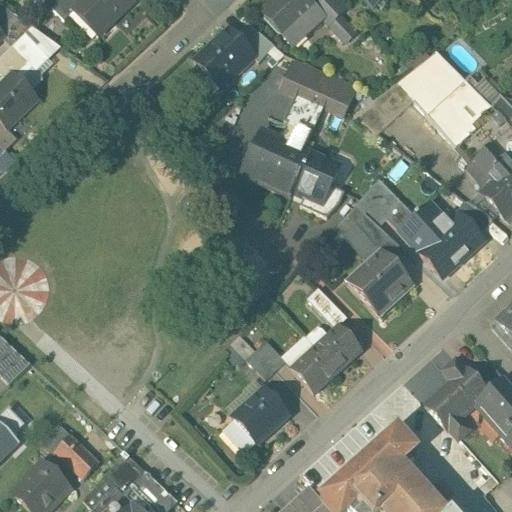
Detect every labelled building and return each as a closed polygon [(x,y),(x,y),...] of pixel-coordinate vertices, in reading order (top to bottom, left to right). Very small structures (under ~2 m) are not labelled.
[(85,0),(62,0),(51,11),(63,23),(73,14),(97,39),(133,4),(128,0),(85,0)] [(305,0),(278,0),(274,4),(272,2),(260,14),(283,39),(310,15),(314,11),(315,10),(305,0)] [(345,12),(334,0),(321,0),(317,4),(320,8),(316,12),(314,11),(327,26),(328,26),(338,17),(339,18),(345,12)] [(310,15),(283,39),(292,49),(319,24),(310,15)] [(32,30),(11,16),(0,26),(0,36),(3,40),(1,42),(10,51),(23,38),(32,30)] [(339,18),(338,17),(328,26),(327,26),(345,45),(355,35),(339,18)] [(236,40),(254,60),(253,61),(258,67),(274,49),(247,26),(236,40)] [(228,32),(194,63),(219,91),(253,61),(254,60),(236,40),(228,32)] [(10,51),(0,61),(0,77),(6,84),(12,77),(19,84),(31,72),(35,75),(48,63),(23,38),(10,51)] [(357,91),(294,63),(281,92),(297,99),(323,111),(344,120),(357,91)] [(19,84),(12,77),(6,84),(0,89),(0,126),(6,133),(7,133),(37,103),(19,84)] [(458,79),(420,112),(426,119),(464,85),(458,79)] [(464,85),(426,119),(455,153),(456,153),(477,133),(473,128),(491,113),(464,85)] [(396,86),(353,119),(377,138),(413,105),(396,86)] [(323,111),(297,99),(284,126),(310,138),(323,111)] [(511,112),(502,102),(491,113),(510,131),(511,133),(511,112)] [(491,113),(473,128),(477,133),(492,148),(510,131),(491,113)] [(287,129),(280,142),(303,153),(304,152),(310,138),(284,126),(283,125),(282,127),(287,129)] [(6,133),(0,126),(0,149),(5,155),(17,143),(7,133),(6,133)] [(511,133),(510,131),(492,148),(511,168),(511,166),(511,133)] [(492,148),(477,133),(456,153),(455,153),(471,170),(477,165),(494,183),(479,197),(505,225),(511,218),(511,166),(511,168),(492,148)] [(303,153),(280,142),(261,134),(241,179),(290,200),(290,201),(291,199),(292,195),(310,157),(311,156),(304,152),(303,153)] [(310,157),(292,195),(304,200),(299,210),(326,222),(338,209),(344,196),(330,190),(339,170),(310,157)] [(416,221),(379,183),(354,210),(355,211),(364,219),(378,232),(386,224),(399,236),(416,221)] [(491,226),(466,207),(456,215),(459,219),(464,224),(467,221),(482,235),(491,226)] [(355,211),(347,220),(354,228),(364,219),(355,211)] [(378,232),(364,219),(354,228),(376,252),(387,241),(378,232)] [(439,219),(425,231),(416,221),(399,236),(441,283),(482,245),(477,239),(464,224),(459,219),(448,230),(439,219)] [(482,235),(467,221),(464,224),(477,239),(482,235)] [(381,255),(347,286),(378,320),(412,289),(381,255)] [(339,315),(318,293),(307,304),(328,326),(339,315)] [(511,309),(496,324),(495,323),(494,324),(495,325),(490,330),(511,354),(511,309)] [(360,355),(338,331),(315,353),(336,376),(360,355)] [(229,347),(243,362),(253,352),(239,338),(229,347)] [(29,367),(0,340),(0,379),(8,387),(29,367)] [(285,366),(265,345),(255,355),(275,375),(285,366)] [(315,353),(291,374),(313,397),(336,376),(315,353)] [(275,375),(255,355),(245,364),(265,385),(275,375)] [(454,364),(442,375),(451,385),(463,373),(454,364)] [(451,385),(423,410),(446,435),(459,423),(475,408),(487,397),(486,396),(464,372),(463,373),(451,385)] [(511,391),(503,381),(486,396),(487,397),(475,408),(510,447),(508,450),(511,447),(511,391)] [(251,404),(231,422),(234,425),(255,448),(256,449),(289,420),(264,393),(251,404)] [(248,400),(227,418),(231,422),(251,404),(248,400)] [(7,412),(0,418),(0,428),(12,440),(23,429),(7,412)] [(459,423),(447,433),(457,444),(469,434),(459,423)] [(255,448),(234,425),(223,435),(244,458),(255,448)] [(0,466),(19,448),(12,440),(0,428),(0,466)] [(320,502),(319,502),(324,508),(327,511),(352,511),(355,509),(358,511),(439,511),(401,468),(416,455),(397,433),(320,502)] [(98,467),(70,439),(54,454),(83,482),(98,467)] [(123,456),(82,505),(88,511),(131,511),(133,510),(124,500),(146,478),(123,456)] [(476,479),(483,473),(470,457),(463,464),(476,479)] [(47,511),(68,491),(42,466),(11,497),(26,511),(47,511)] [(171,511),(177,507),(146,478),(124,500),(133,510),(135,511),(171,511)] [(309,490),(283,511),(319,511),(324,508),(319,502),(320,502),(309,490)]
